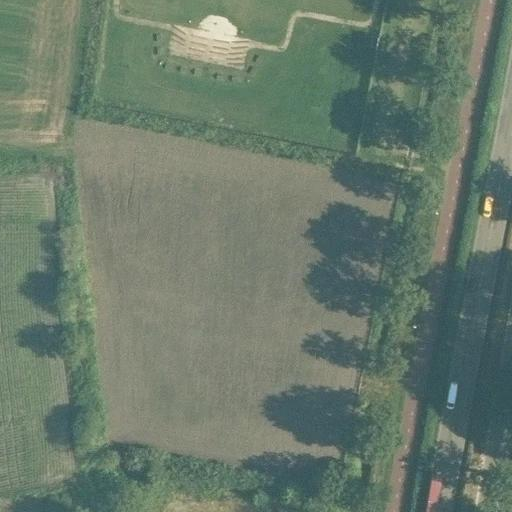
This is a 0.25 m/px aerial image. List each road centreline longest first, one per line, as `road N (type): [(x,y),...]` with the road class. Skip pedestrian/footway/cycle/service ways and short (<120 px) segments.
road 1 (unclassified): [(394,511),(487,0)]
road 2 (secondary): [(511,110),(437,511)]
road 3 (unclassified): [(481,511),(511,344)]
